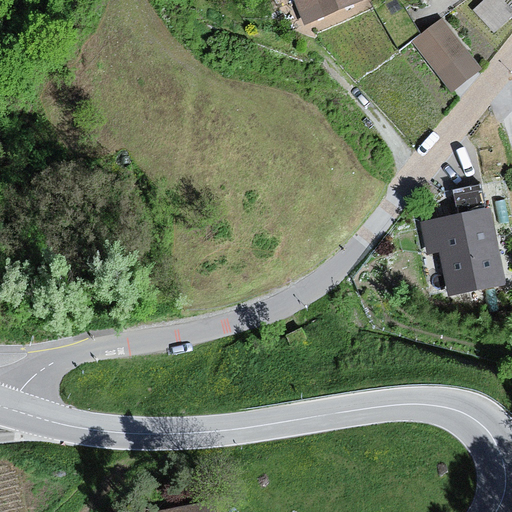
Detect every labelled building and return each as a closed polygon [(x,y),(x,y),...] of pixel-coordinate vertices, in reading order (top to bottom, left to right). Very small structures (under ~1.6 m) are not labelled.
[(294,0),(306,27),(368,0),(294,0)] [(511,3),(509,0),(476,0),(474,2),(495,25),(511,10),(511,3)] [(443,20),(413,43),(452,94),(482,71),(443,20)] [(482,184),(452,190),(458,217),(487,211),(482,184)] [(458,217),(422,224),(428,255),(440,253),(449,297),(507,286),(492,210),(487,211),(458,217)] [(302,328),(287,336),(291,342),(306,335),(302,328)]
